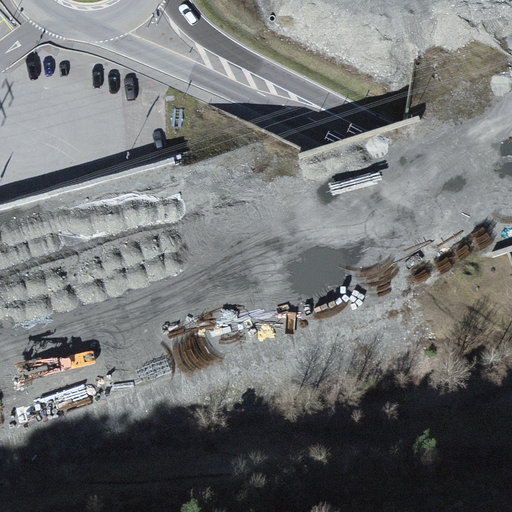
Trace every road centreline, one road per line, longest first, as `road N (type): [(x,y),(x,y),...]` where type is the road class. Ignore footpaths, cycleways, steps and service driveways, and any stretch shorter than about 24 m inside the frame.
road 1 (motorway): [(0,398),(511,205)]
road 2 (motorway): [(511,112),(0,295)]
road 3 (primary): [(90,26),(186,70),(316,113)]
road 4 (primary): [(316,113),(511,210)]
road 5 (primary): [(316,113),(223,51),(174,0)]
